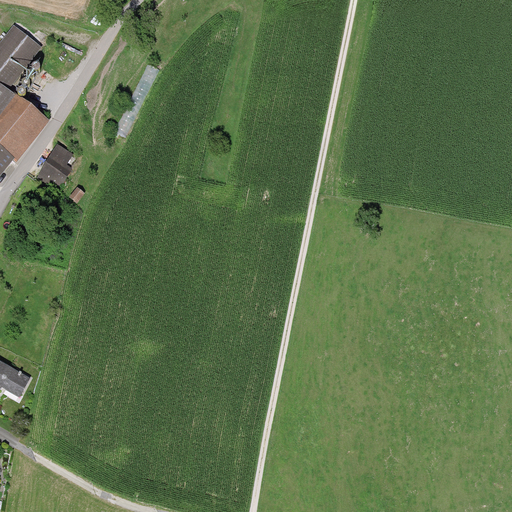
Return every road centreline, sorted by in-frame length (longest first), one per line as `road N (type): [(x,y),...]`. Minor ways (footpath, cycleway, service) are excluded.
road 1 (track): [(252,511),(355,0)]
road 2 (residential): [(0,206),(138,0)]
road 3 (track): [(13,441),(75,483),(147,511)]
